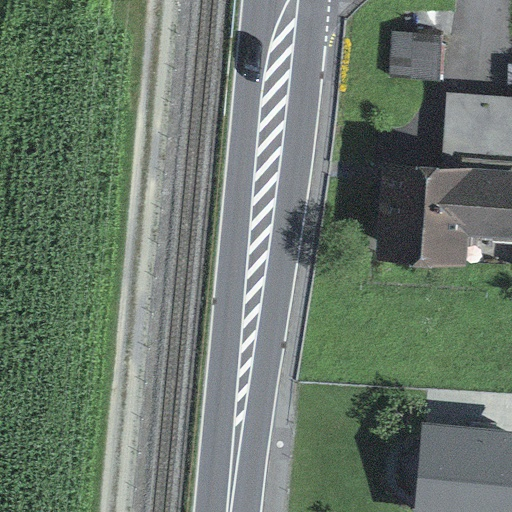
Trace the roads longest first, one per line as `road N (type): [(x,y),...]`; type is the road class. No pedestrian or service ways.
road 1 (secondary): [(286,0),(230,511)]
road 2 (track): [(157,0),(108,511)]
